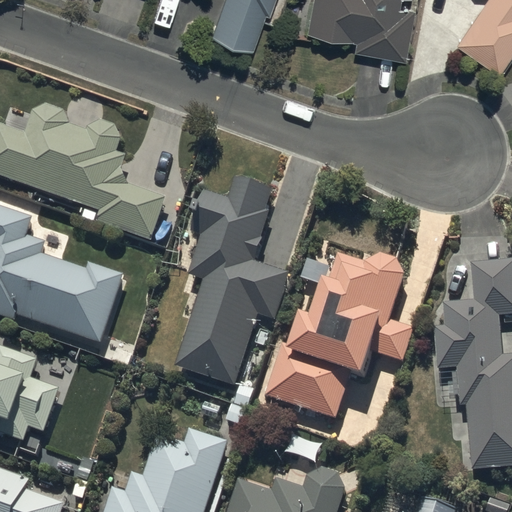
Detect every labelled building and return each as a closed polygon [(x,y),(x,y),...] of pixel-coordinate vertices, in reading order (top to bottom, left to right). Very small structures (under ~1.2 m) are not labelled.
[(220,0),(212,26),(254,41),(266,8),(272,10),(275,0),(220,0)] [(312,0),(309,26),(358,34),(356,45),(408,54),(417,2),(403,0),(312,0)] [(511,52),(511,0),(483,0),(456,39),(500,69),(511,52)] [(0,121),(0,172),(104,209),(101,219),(153,237),(168,195),(131,183),(125,166),(129,154),(119,151),(124,138),(120,124),(104,118),(90,127),(73,122),(67,109),(49,102),(37,107),(35,117),(14,110),(9,124),(0,121)] [(207,280),(180,365),(239,384),(261,314),(278,319),(293,272),(259,261),(276,211),(267,208),(274,186),(237,174),(230,196),(209,189),(196,228),(208,232),(193,275),(207,280)] [(0,312),(18,319),(21,313),(104,341),(127,273),(92,261),(90,268),(46,253),(50,241),(31,234),(37,217),(0,204),(0,312)] [(339,251),(320,311),(308,307),(297,347),(287,344),(271,397),(342,417),(357,367),(371,371),(377,351),(407,360),(417,325),(396,319),(409,272),(402,257),(386,252),(370,261),(339,251)] [(468,404),(473,468),(511,465),(511,352),(505,353),(502,315),(511,314),(511,258),(473,261),(476,300),(446,302),(448,325),(439,326),(441,368),(459,367),(461,404),(468,404)] [(63,387),(51,383),(55,369),(37,363),(39,357),(0,343),(0,436),(2,431),(28,441),(33,425),(47,430),(63,387)] [(188,441),(161,432),(146,476),(136,472),(130,491),(116,486),(107,511),(209,511),(232,440),(192,427),(188,441)] [(232,511),(347,511),(349,508),(343,506),(349,486),(342,472),(327,465),(311,474),(307,486),(282,478),(277,490),(242,478),(232,511)] [(0,511),(65,511),(69,503),(29,487),(32,480),(0,467),(0,511)] [(460,511),(462,507),(426,495),(420,511),(460,511)]
